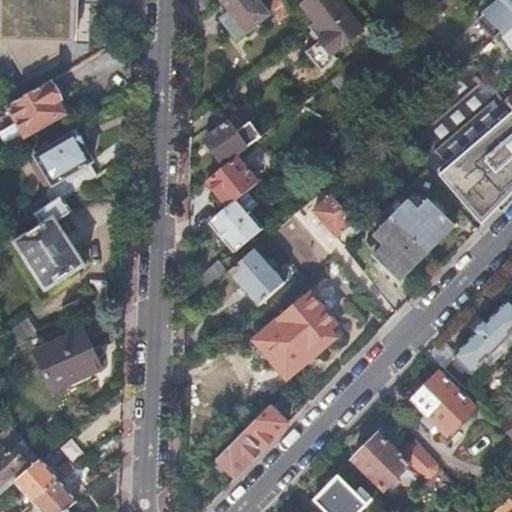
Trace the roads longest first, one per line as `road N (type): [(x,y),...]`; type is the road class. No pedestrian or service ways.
road 1 (residential): [(146,511),(163,0)]
road 2 (unclassified): [(511,233),(241,511)]
